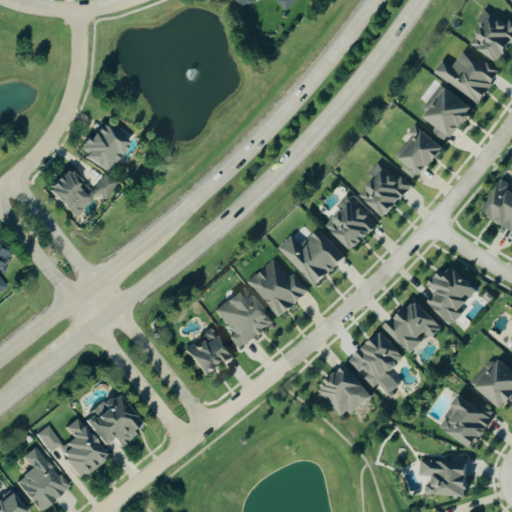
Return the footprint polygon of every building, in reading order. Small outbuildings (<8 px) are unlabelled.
[(233,0),(240,8),(250,0),(233,0)] [(286,12),(296,0),(277,0),(276,2),(286,12)] [(468,45),(495,64),(511,39),(511,27),(484,8),(474,22),(481,27),(468,45)] [(432,76),(480,102),(497,69),(463,51),(453,68),(440,61),(432,76)] [(471,109),(438,85),(422,108),(425,111),(420,118),(435,129),(433,132),(447,142),(471,109)] [(127,142),(100,124),(89,139),(85,137),(76,152),(107,172),(127,142)] [(399,169),(414,181),(441,148),(413,126),(406,133),(411,137),(394,158),(403,165),(399,169)] [(357,196),(381,218),(410,187),(398,175),(394,180),(377,164),(367,174),(372,179),(357,196)] [(44,190),(75,217),(96,193),(103,199),(115,184),(104,175),(90,191),(63,168),(44,190)] [(511,185),(499,178),(479,213),(511,231),(511,185)] [(378,224),(349,194),(336,207),(340,211),(323,226),(348,253),(378,224)] [(277,249),(312,287),(343,258),(317,229),(299,246),(290,237),(277,249)] [(0,264),(8,257),(0,247),(0,264)] [(293,274),(287,278),(273,260),(247,281),(276,319),(308,293),(293,274)] [(476,293),(448,268),(439,278),(435,273),(424,285),(434,294),(425,304),(447,324),(476,293)] [(228,337),(236,349),(271,325),(249,293),(240,300),(235,293),(213,309),(231,334),(228,337)] [(425,339),(427,341),(440,329),(412,300),(382,327),(407,355),(425,339)] [(203,378),(230,357),(209,329),(181,351),(203,378)] [(499,410),(511,394),(511,373),(492,358),(469,386),(499,410)] [(338,418),(346,411),(349,415),(370,398),(343,366),(315,389),(338,418)] [(81,420),(108,455),(141,429),(115,394),(81,420)] [(436,430),(471,450),(489,418),(455,398),(436,430)] [(63,427),(71,439),(56,449),(75,478),(103,460),(77,418),(63,427)] [(48,453),(60,444),(47,426),(35,435),(48,453)] [(68,489),(34,446),(20,457),(30,470),(15,482),(38,511),(68,489)] [(465,463),(418,461),(417,485),(423,485),(423,495),(463,497),(465,463)] [(0,495),(0,511),(21,511),(6,491),(0,495)]
